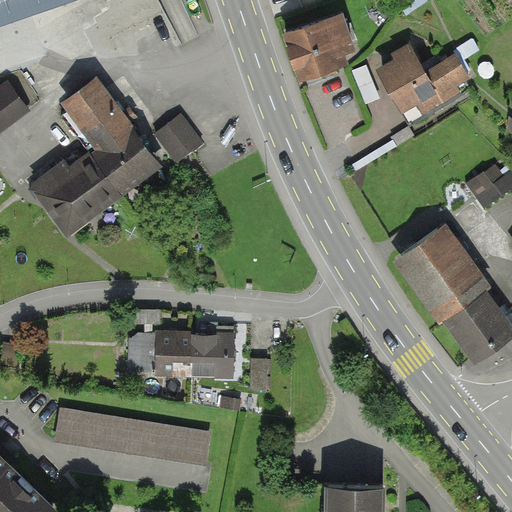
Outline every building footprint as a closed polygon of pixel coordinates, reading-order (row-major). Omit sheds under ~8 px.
[(342,14),(287,33),(301,75),(346,59),(342,49),(352,45),(342,14)] [(427,72),(411,44),(376,65),(404,112),(416,105),(422,116),(476,84),(458,54),(427,72)] [(68,233),(162,165),(98,78),(63,103),(96,149),(37,192),(68,233)] [(0,133),(30,111),(8,81),(0,86),(0,133)] [(205,144),(183,115),(160,132),(181,161),(205,144)] [(492,164),(470,182),(487,203),(509,185),(492,164)] [(511,336),(511,309),(449,223),(397,261),(473,365),(511,336)] [(233,332),(162,330),(161,375),(232,377),(233,332)] [(253,386),(272,386),(272,357),(254,356),(253,386)] [(214,432),(65,408),(60,440),(209,464),(214,432)] [(48,511),(57,503),(0,449),(0,511),(48,511)] [(386,511),(387,484),(325,482),(324,511),(386,511)]
